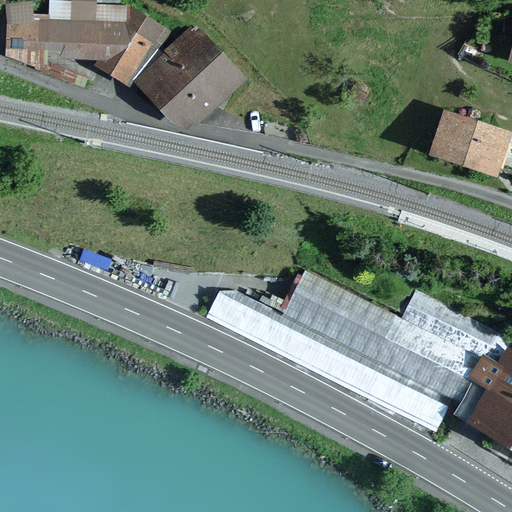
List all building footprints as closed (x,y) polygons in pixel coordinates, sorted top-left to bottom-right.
[(132,68),(137,74),(161,46),(160,30),(131,13),(122,29),(105,56),(102,61),(127,76),(132,68)] [(84,56),(105,56),(122,29),(115,24),(38,21),(38,24),(10,22),(8,56),(33,66),(33,60),(36,60),(37,41),(78,43),(84,56)] [(166,52),(161,46),(137,74),(177,117),(192,121),(239,76),(200,33),(195,38),(188,31),(166,52)] [(511,168),(511,132),(506,131),(504,137),(447,118),(437,148),(494,167),(496,163),(511,168)] [(452,399),(461,403),(483,358),(401,317),(305,269),(283,313),(282,314),(452,399)] [(452,399),(282,314),(283,313),(223,282),(207,314),(437,429),(452,399)] [(401,317),(483,358),(499,366),(511,340),(511,338),(414,290),(402,315),(401,317)] [(511,340),(499,366),(483,358),(461,403),(454,414),(492,437),(497,429),(511,438),(511,340)]
